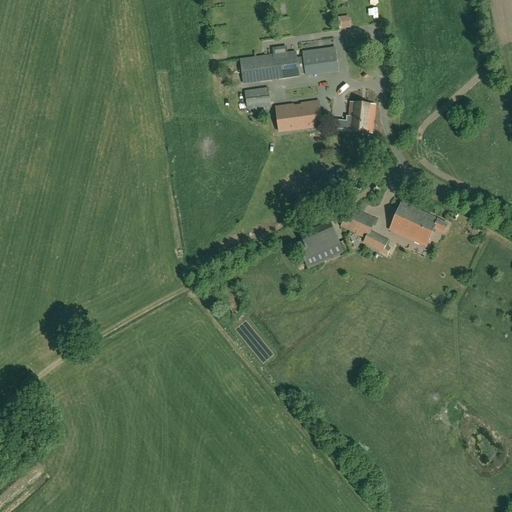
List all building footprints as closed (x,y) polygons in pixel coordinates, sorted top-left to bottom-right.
[(227,16),(218,15),(217,23),(226,24),(227,16)] [(349,17),(338,18),(340,30),(351,29),(351,28),(349,17)] [(304,57),(297,58),(296,52),(240,60),(243,84),(299,76),(299,73),(306,72),(304,57)] [(306,75),(338,71),(335,52),(303,57),(304,57),(306,72),(306,75)] [(245,92),(247,109),(271,106),(268,88),(245,92)] [(275,107),(279,132),(323,126),(320,100),(275,107)] [(371,133),(375,106),(351,103),(349,121),(346,120),(345,130),(371,133)] [(444,231),(448,223),(402,202),(389,229),(426,246),(435,227),(444,231)] [(392,242),(370,232),(376,220),(350,208),(341,226),(366,237),(363,242),(385,254),(392,242)] [(344,252),(333,227),(297,243),(308,268),(344,252)] [(349,241),(343,244),(347,252),(353,249),(349,241)]
